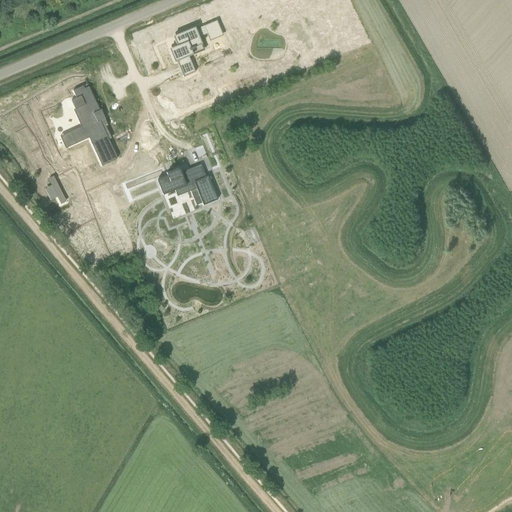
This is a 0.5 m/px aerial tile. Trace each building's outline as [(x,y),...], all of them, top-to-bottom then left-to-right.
[(171,48),(168,49),(171,56),(174,63),(176,62),(183,78),(195,73),(188,57),(192,55),(190,51),(194,49),(194,48),(196,47),(195,47),(201,44),(198,38),(198,37),(207,34),(204,26),(195,29),(194,28),(190,29),(175,35),(172,37),(176,46),(171,48)] [(103,55),(98,57),(103,68),(96,70),(101,85),(113,81),(103,55)] [(85,128),(70,135),(75,144),(88,138),(99,162),(115,155),(100,121),(104,118),(100,109),(99,110),(96,103),(88,87),(84,89),(82,86),(72,90),(76,98),(71,100),(75,110),(77,109),(85,128)] [(85,128),(77,109),(75,110),(74,110),(81,126),(60,135),(65,148),(75,144),(70,135),(85,128)] [(184,117),(179,121),(187,131),(191,127),(184,117)] [(167,176),(156,180),(162,196),(166,194),(176,190),(178,196),(190,191),(196,189),(201,203),(203,206),(217,200),(207,176),(206,177),(201,164),(180,173),(180,171),(179,171),(179,170),(178,170),(178,169),(177,169),(176,169),(175,169),(166,173),(167,176)] [(53,176),(48,179),(51,185),(57,197),(60,204),(66,201),(53,176)] [(57,197),(51,185),(45,188),(50,200),(57,197)] [(196,189),(190,191),(196,205),(201,203),(196,189)]
